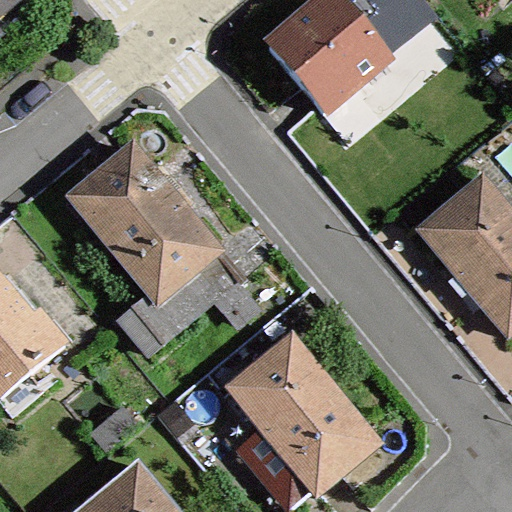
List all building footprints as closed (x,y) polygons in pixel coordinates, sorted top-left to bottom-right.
[(0,0),(0,14),(15,2),(13,0),(0,0)] [(325,115),(356,21),(337,0),(329,0),(305,20),(270,49),(325,115)] [(383,0),(381,0),(356,21),(389,61),(416,39),(383,0)] [(72,202),(154,299),(158,305),(219,255),(133,151),(72,202)] [(423,235),(460,279),(472,294),(510,339),(511,337),(511,219),(483,185),(423,235)] [(158,305),(178,329),(239,279),(219,255),(158,305)] [(472,294),(460,279),(452,286),(465,300),(472,294)] [(0,401),(65,348),(38,316),(32,322),(0,283),(0,401)] [(158,305),(154,299),(123,325),(147,355),(178,329),(158,305)] [(293,343),(231,393),(317,497),(378,447),(293,343)] [(88,511),(173,511),(139,470),(88,511)]
